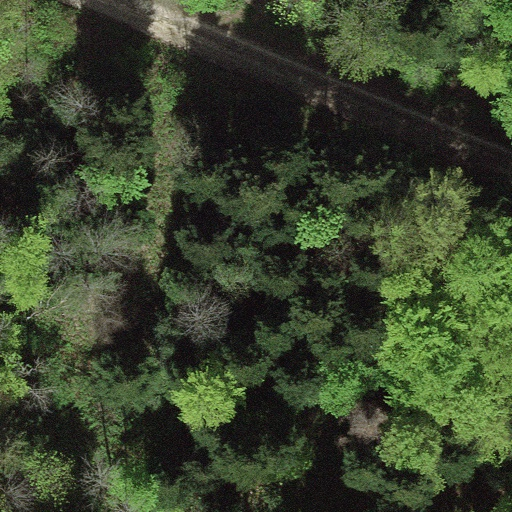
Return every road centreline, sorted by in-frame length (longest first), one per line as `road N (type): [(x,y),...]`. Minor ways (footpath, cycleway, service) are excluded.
road 1 (track): [(511,154),(114,0)]
road 2 (track): [(0,359),(132,511)]
